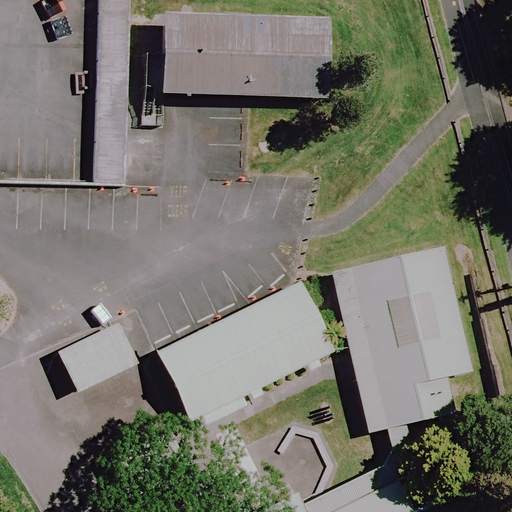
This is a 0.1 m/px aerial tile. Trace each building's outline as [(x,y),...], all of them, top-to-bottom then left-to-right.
[(292,4),(134,1),(133,74),(291,76),(292,4)] [(466,375),(437,251),(325,276),(362,435),(452,414),(444,381),(466,375)] [(329,354),(294,283),(151,352),(186,423),(329,354)] [(133,366),(113,321),(53,348),(73,393),(133,366)] [(434,511),(408,461),(309,511),(434,511)]
